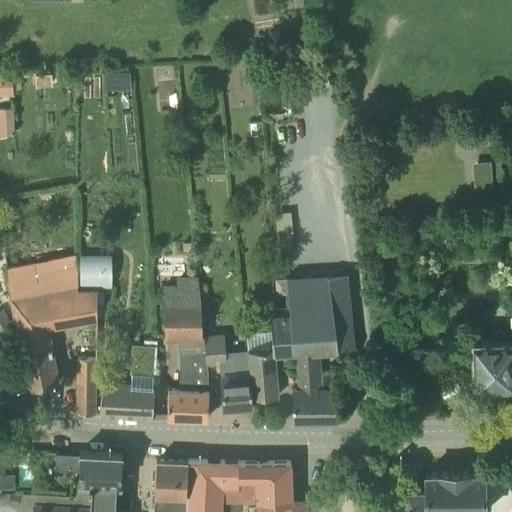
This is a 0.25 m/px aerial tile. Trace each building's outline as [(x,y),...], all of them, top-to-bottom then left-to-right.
[(103,87),(127,88),(127,69),(104,68),(103,87)] [(51,72),(35,73),(36,87),(52,85),(51,72)] [(330,127),(324,74),(313,75),(319,128),(330,127)] [(0,94),(12,94),(10,75),(0,75),(0,94)] [(0,107),(0,136),(13,133),(12,105),(0,107)] [(474,164),(475,176),(491,174),(490,163),(474,164)] [(293,234),(291,210),(275,212),(277,236),(293,234)] [(183,242),(183,250),(193,250),(193,241),(183,242)] [(97,317),(97,286),(77,286),(78,264),(78,260),(55,265),(53,257),(7,267),(12,303),(29,388),(58,382),(46,327),(97,317)] [(77,286),(97,286),(101,286),(102,264),(78,264),(77,286)] [(293,419),(293,421),(338,420),(338,419),(335,388),(320,389),(316,351),(354,348),(348,272),(286,278),(289,308),(292,350),(299,350),(300,387),(292,388),(293,419)] [(202,334),(202,330),(201,314),(200,304),(198,276),(176,276),(177,284),(163,284),(163,288),(164,288),(164,304),(163,304),(165,335),(180,335),(182,364),(181,383),(179,383),(179,387),(168,387),(168,416),(208,417),(209,389),(206,363),(204,336),(203,334),(202,334)] [(3,307),(0,308),(0,335),(3,341),(16,334),(8,320),(9,319),(3,307)] [(248,358),(252,396),(278,395),(274,352),(292,350),(289,308),(279,308),(280,317),(271,318),(273,347),(247,349),(248,358)] [(511,314),(511,328),(493,329),(493,337),(472,337),(473,385),(511,383),(511,314)] [(253,404),(252,396),(248,358),(225,360),(223,334),(204,336),(206,363),(219,362),(221,376),(224,406),(253,404)] [(101,379),(99,414),(152,416),(156,357),(157,339),(144,338),(143,343),(132,342),(130,371),(131,371),(131,381),(101,379)] [(77,356),(78,378),(78,412),(94,413),(93,356),(77,356)] [(6,461),(4,461),(4,450),(0,449),(0,488),(16,488),(15,473),(6,474),(6,461)] [(80,450),(78,480),(76,480),(76,488),(91,488),(91,482),(116,482),(120,482),(122,452),(80,450)] [(187,459),(156,458),(154,510),(185,511),(187,459)] [(185,511),(184,511),(218,511),(219,502),(255,502),(255,503),(271,503),(270,511),(305,511),(305,497),(292,498),(291,460),(255,461),(187,459),(185,511)] [(426,471),(427,488),(407,488),(406,511),(483,511),(483,470),(426,471)] [(131,511),(132,510),(115,509),(116,482),(91,482),(91,488),(76,488),(75,496),(63,495),(62,504),(36,503),(35,511),(131,511)]
